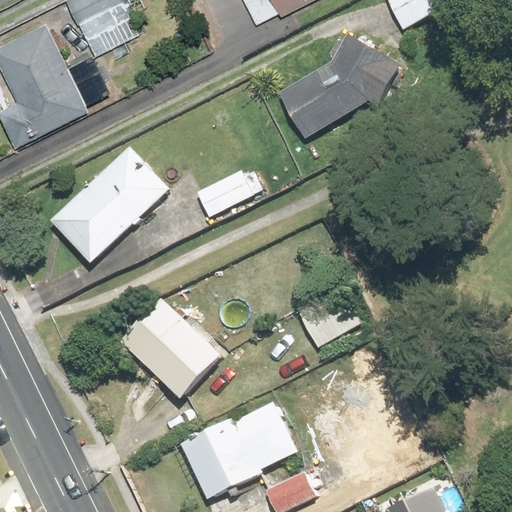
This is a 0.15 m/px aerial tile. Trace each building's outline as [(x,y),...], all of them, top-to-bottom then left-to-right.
[(134,0),(77,0),(103,54),(150,32),(134,0)] [(254,0),(265,22),(310,0),(254,0)] [(468,0),(399,0),(413,28),(469,1),(468,0)] [(105,104),(62,15),(1,44),(24,92),(10,98),(30,140),(105,104)] [(339,61),(285,88),(311,134),(379,99),(390,103),(412,63),(354,30),(339,61)] [(140,141),(60,217),(105,265),(186,189),(140,141)] [(251,168),(199,193),(212,220),(264,195),(251,168)] [(347,288),(301,311),(322,352),(368,329),(347,288)] [(176,297),(138,343),(201,395),(239,350),(176,297)] [(285,399),(192,442),(219,497),(311,454),(285,399)] [(380,433),(321,462),(343,507),(402,478),(380,433)] [(310,470),(267,491),(277,511),(293,511),(323,498),(310,470)] [(457,511),(448,493),(407,511),(457,511)]
